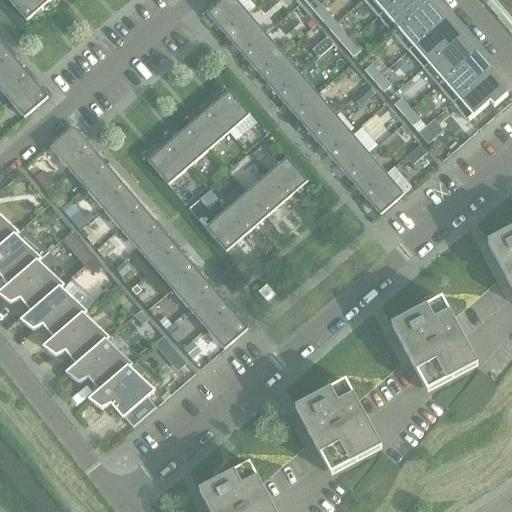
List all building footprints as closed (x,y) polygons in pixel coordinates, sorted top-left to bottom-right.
[(47,5),(42,0),(6,0),(26,23),(47,5)] [(224,0),(206,16),(224,36),(248,15),(255,9),(252,5),(248,0),(224,0)] [(323,7),(316,0),(308,0),(305,3),(314,14),(323,7)] [(378,19),(400,0),(365,0),(363,2),(378,19)] [(393,36),(432,3),(431,2),(428,5),(423,0),(400,0),(378,19),(393,36)] [(408,53),(447,20),(446,20),(443,22),(429,6),(432,4),(432,3),(393,36),(408,53)] [(332,17),(323,7),(314,14),(323,25),(332,17)] [(241,56),(265,35),(248,15),(224,36),(241,56)] [(423,71),(459,41),(462,38),(461,37),(458,39),(444,23),(447,21),(447,20),(408,53),(423,71)] [(352,41),(343,31),(335,38),(344,49),(352,41)] [(259,76),(282,55),(265,35),(241,56),(259,76)] [(334,46),(327,38),(318,46),(325,54),(334,46)] [(362,52),(352,41),(344,49),(353,59),(362,52)] [(438,88),(474,58),(477,55),(476,54),(473,57),(459,41),(423,71),(438,88)] [(0,70),(13,59),(0,43),(0,70)] [(276,96),(300,76),(282,55),(259,76),(276,96)] [(489,75),(492,73),(491,71),(488,74),(474,58),(438,88),(453,105),(489,75)] [(0,91),(7,100),(31,79),(13,59),(0,70),(0,91)] [(382,76),(373,65),(364,72),(374,83),(382,76)] [(505,100),(508,97),(504,93),(507,90),(506,89),(503,91),(489,75),(453,105),(469,123),(484,110),(492,119),(509,104),(505,100)] [(293,116),(317,96),(300,76),(276,96),(293,116)] [(391,87),(382,76),(374,83),(383,94),(391,87)] [(24,120),(48,100),(31,79),(7,100),(24,120)] [(368,87),(353,100),(360,108),(376,95),(371,89),(368,87)] [(250,117),(229,93),(209,111),(229,135),(250,117)] [(311,137),(335,116),(317,96),(293,116),(311,137)] [(412,110),(402,100),(394,107),(403,118),(412,110)] [(421,121),(412,110),(403,118),(412,128),(421,121)] [(229,135),(209,111),(188,128),(209,152),(229,135)] [(328,157),(352,136),(335,116),(311,137),(328,157)] [(395,123),(381,136),(385,141),(400,128),(395,123)] [(412,138),(403,127),(396,133),(405,144),(412,138)] [(209,152),(188,128),(168,146),(189,170),(209,152)] [(436,139),(427,128),(418,135),(428,146),(436,139)] [(352,136),(328,157),(345,177),(369,156),(377,150),(374,145),(363,132),(360,129),(352,136)] [(67,170),(91,150),(74,130),(50,150),(67,170)] [(421,147),(415,141),(407,148),(412,153),(421,147)] [(189,170),(168,146),(148,163),(168,187),(189,170)] [(412,154),(407,159),(413,166),(427,154),(421,147),(413,154),(412,154)] [(85,190),(109,170),(91,150),(67,170),(85,190)] [(363,197),(387,177),(369,156),(345,177),(363,197)] [(307,184),(287,160),(266,178),(287,202),(307,184)] [(54,181),(44,169),(35,177),(45,189),(54,181)] [(387,177),(363,197),(380,217),(404,197),(412,190),(409,186),(397,173),(394,169),(387,177)] [(102,211),(126,190),(109,170),(85,190),(102,211)] [(287,202),(266,178),(246,195),(267,219),(287,202)] [(120,231),(144,210),(126,190),(102,211),(120,231)] [(267,219),(246,195),(226,213),(246,237),(267,219)] [(61,211),(68,205),(64,199),(57,205),(61,211)] [(137,251),(161,230),(144,210),(120,231),(137,251)] [(246,237),(226,213),(205,230),(226,254),(246,237)] [(0,249),(18,234),(0,217),(0,249)] [(154,271),(178,251),(161,230),(137,251),(154,271)] [(18,234),(0,249),(0,277),(9,288),(38,264),(42,261),(41,260),(49,254),(23,231),(19,234),(18,234)] [(511,232),(487,245),(511,291),(511,232)] [(93,259),(72,234),(64,240),(85,265),(93,259)] [(172,291),(196,271),(178,251),(154,271),(172,291)] [(103,269),(95,260),(86,268),(94,277),(103,269)] [(124,263),(115,271),(122,279),(131,271),(124,263)] [(61,290),(64,287),(38,264),(9,288),(0,294),(0,298),(10,306),(20,301),(31,314),(61,290)] [(189,312),(213,291),(196,271),(172,291),(189,312)] [(126,295),(118,286),(111,291),(119,301),(126,295)] [(142,293),(137,286),(131,291),(136,297),(142,293)] [(276,297),(267,286),(258,294),(267,304),(276,297)] [(84,316),(87,313),(61,290),(31,314),(20,323),(33,332),(43,328),(54,341),(84,316)] [(207,332),(231,311),(213,291),(189,312),(207,332)] [(470,353),(453,321),(442,301),(391,328),(424,390),(427,395),(478,368),(470,353)] [(224,352),(248,331),(231,311),(207,332),(224,352)] [(148,321),(141,312),(140,312),(134,318),(142,327),(148,321)] [(172,325),(163,314),(157,320),(166,330),(172,325)] [(106,343),(110,340),(84,316),(54,341),(43,350),(56,359),(66,354),(77,367),(106,343)] [(183,334),(175,324),(166,332),(174,341),(183,334)] [(187,364),(164,338),(156,345),(179,370),(187,364)] [(129,369),(133,366),(106,343),(77,367),(66,376),(79,385),(88,380),(99,393),(129,369)] [(199,352),(193,345),(187,351),(192,358),(199,352)] [(123,420),(155,392),(129,369),(99,393),(88,402),(101,411),(111,407),(123,420)] [(373,435),(357,404),(346,384),(295,411),(324,465),(325,464),(329,474),(331,478),(382,451),(373,435)] [(274,511),(261,487),(250,466),(199,493),(209,511),(274,511)]
